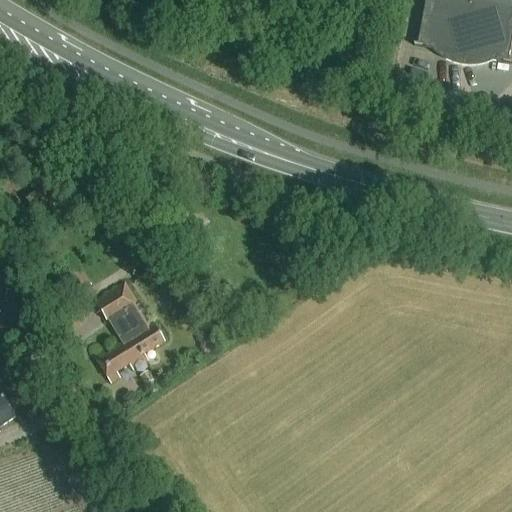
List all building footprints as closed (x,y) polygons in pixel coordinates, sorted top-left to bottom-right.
[(511,0),(427,0),(418,49),(434,52),(461,68),(493,62),(509,65),(511,46),(511,0)] [(161,218),(171,232),(194,215),(184,201),(161,218)] [(152,323),(150,325),(125,284),(94,303),(106,322),(108,321),(122,342),(95,360),(111,385),(121,379),(118,374),(130,366),(133,371),(148,362),(144,355),(164,343),(152,323)] [(149,372),(141,378),(146,387),(155,382),(149,372)] [(0,428),(15,418),(8,408),(9,407),(0,394),(0,428)]
